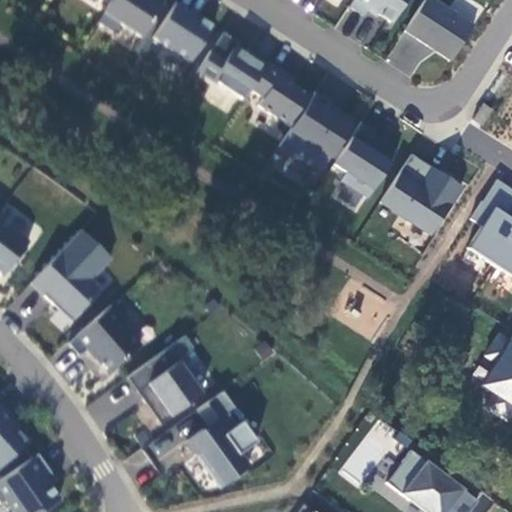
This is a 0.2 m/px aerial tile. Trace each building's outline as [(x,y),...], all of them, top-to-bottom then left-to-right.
[(111,0),(98,22),(113,33),(119,24),(141,38),(163,3),(157,0),(111,0)] [(352,0),(348,7),(362,17),(368,8),(391,23),(405,0),(352,0)] [(433,0),(424,0),(404,32),(450,62),(473,26),(433,0)] [(190,62),(213,27),(175,3),(153,38),(190,62)] [(243,101),(250,91),(267,64),(247,51),(245,55),(234,48),(237,43),(222,33),(197,71),(243,101)] [(258,106),(291,128),(311,96),(279,75),(281,72),(268,63),(267,64),(250,91),(262,99),(258,106)] [(330,103),(314,93),(311,96),(291,128),(279,147),(320,174),(352,124),(333,111),(330,115),(325,112),(330,103)] [(482,126),(491,110),(482,104),(478,111),(472,120),(482,126)] [(375,132),(360,122),(332,165),(346,174),(340,182),(366,199),(397,152),(382,143),(380,146),(370,140),(375,132)] [(461,188),(410,155),(379,203),(430,236),(461,188)] [(511,191),(495,180),(481,201),(503,216),(511,202),(511,191)] [(511,221),(481,201),(470,220),(481,227),(466,249),(511,278),(511,221)] [(0,220),(0,275),(2,277),(28,242),(0,220)] [(80,231),(30,284),(59,311),(62,307),(74,318),(100,290),(90,281),(110,259),(80,231)] [(111,305),(67,344),(79,357),(87,350),(101,365),(109,374),(140,347),(119,323),(124,319),(111,305)] [(70,322),(74,318),(62,307),(59,311),(70,322)] [(184,336),(144,366),(154,379),(136,392),(137,393),(140,391),(144,398),(141,399),(149,410),(160,425),(201,395),(176,360),(192,349),(184,336)] [(511,339),(509,344),(497,336),(484,357),(496,364),(481,387),(493,394),(484,408),(510,424),(511,421),(511,339)] [(144,366),(126,378),(136,392),(154,379),(144,366)] [(222,392),(196,411),(209,429),(202,433),(200,431),(186,442),(195,455),(194,456),(204,470),(218,489),(247,468),(238,455),(255,443),(241,423),(236,426),(229,415),(235,411),(222,392)] [(3,410),(0,406),(0,467),(27,443),(10,423),(13,421),(3,410)] [(362,489),(386,451),(398,458),(410,438),(375,417),(339,475),(362,489)] [(469,511),(477,501),(412,452),(388,485),(423,511),(469,511)] [(46,465),(38,454),(0,480),(0,502),(1,504),(7,500),(15,511),(41,511),(60,499),(50,485),(44,477),(51,472),(46,465)] [(57,480),(51,472),(44,477),(50,485),(57,480)]
